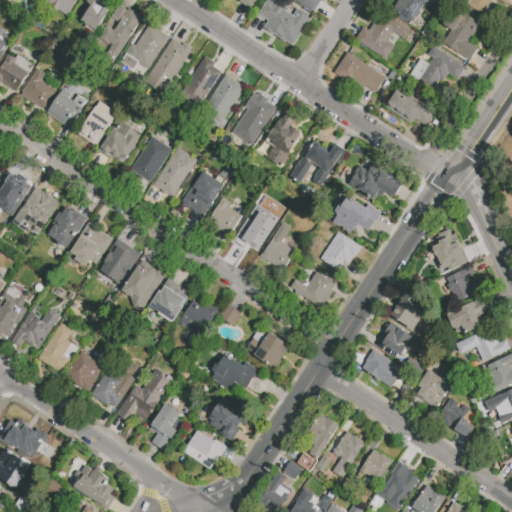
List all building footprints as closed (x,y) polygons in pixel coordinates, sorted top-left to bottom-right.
[(77,0),(67,16),(43,1),(43,0),(77,0)] [(109,0),(115,4),(94,32),(85,26),(87,24),(79,18),(87,7),(80,2),(81,0),(101,0),(97,5),(99,7),(104,0),(109,0)] [(240,1),(240,0),(258,0),(253,9),(240,1)] [(268,0),(307,25),(294,45),(277,35),(279,32),(270,26),(272,23),(259,14),(268,0)] [(321,0),(313,12),(295,0),(321,0)] [(428,0),(425,6),(424,5),(412,23),(393,10),(399,0),(401,1),(401,0),(428,0)] [(467,6),(471,0),(509,0),(506,5),(498,0),(492,0),(482,16),(467,6)] [(113,63),(104,56),(112,45),(100,37),(107,26),(114,31),(119,23),(111,18),(120,5),(128,11),(129,9),(143,18),(113,63)] [(481,25),(469,42),(477,48),(469,60),(443,43),(452,30),(442,23),(453,6),(481,25)] [(393,31),(386,42),(394,46),(385,60),(355,41),(364,27),(369,31),(382,12),(411,30),(406,39),(393,31)] [(128,56),(150,24),(170,38),(149,70),(128,56)] [(173,40),(182,46),(184,43),(192,49),(190,52),(192,53),(163,93),(144,80),(173,40)] [(410,75),(420,59),(430,65),(434,59),(427,55),(433,46),(466,67),(458,80),(448,73),(443,81),(439,79),(431,91),(418,82),(419,81),(410,75)] [(33,66),(16,92),(0,81),(0,67),(11,51),(33,66)] [(334,73),(348,52),(386,78),(376,93),(366,86),(364,89),(353,81),(351,84),(334,73)] [(205,56),(215,63),(213,66),(222,72),(201,102),(182,89),(205,56)] [(20,95),(38,68),(46,74),(42,81),(56,90),(43,110),(20,95)] [(226,75),(245,88),(220,125),(201,112),(226,75)] [(404,90),(429,106),(429,111),(434,114),(426,127),(414,120),(411,125),(385,107),(397,89),(402,93),(404,90)] [(78,103),(66,123),(48,112),(61,92),(78,103)] [(232,133),(257,96),(277,109),(252,146),(232,133)] [(99,101),(113,111),(110,116),(114,119),(97,144),(89,138),(87,140),(77,134),(99,101)] [(266,141),(268,137),(267,137),(273,127),(274,128),(282,114),(284,115),(282,118),(283,119),(286,114),(295,120),(291,125),(303,133),(281,167),(267,158),(274,146),(266,141)] [(99,150),(114,127),(116,128),(121,121),(134,129),(133,131),(141,136),(124,163),(112,155),(111,158),(99,150)] [(130,170),(152,137),(172,150),(150,183),(130,170)] [(314,143),(329,153),(334,146),(343,153),(332,170),(331,169),(328,173),(313,163),(299,183),(290,177),(296,169),(295,168),(299,161),(300,162),(305,155),(306,156),(310,151),(309,150),(314,143)] [(178,147),(197,160),(172,198),(153,186),(178,147)] [(394,197),(385,192),(382,197),(377,194),(373,201),(357,191),(358,189),(350,184),(357,173),(355,171),(358,166),(360,167),(365,158),(380,167),(379,169),(390,175),(388,179),(396,184),(397,182),(402,185),(394,197)] [(204,172),(215,179),(218,175),(225,180),(222,184),(224,185),(202,217),(189,208),(188,211),(179,205),(193,184),(195,185),(204,172)] [(13,222),(27,202),(36,188),(45,194),(46,192),(53,197),(52,199),(61,205),(51,219),(50,218),(38,235),(27,228),(25,231),(13,222)] [(262,196),(271,201),(260,217),(273,225),(268,232),(271,233),(257,254),(234,238),(262,196)] [(357,224),(351,233),(333,221),(337,214),(335,213),(342,202),(343,203),(347,196),(365,208),(368,204),(381,213),(369,232),(357,224)] [(242,216),(233,231),(210,216),(222,198),(231,203),(228,207),(242,216)] [(67,207),(76,213),(76,214),(85,220),(67,247),(50,236),(51,234),(50,233),(55,225),(57,226),(58,223),(54,221),(59,212),(62,214),(67,207)] [(96,264),(90,260),(86,267),(73,258),(77,252),(72,248),(89,222),(113,239),(96,264)] [(260,257),(273,238),(273,237),(283,222),(292,228),(282,243),(297,253),(283,272),(260,257)] [(431,246),(441,272),(466,263),(453,228),(435,234),(439,243),(431,246)] [(321,259),(339,232),(362,247),(350,265),(343,260),(337,269),(321,259)] [(97,271),(119,285),(139,253),(117,239),(97,271)] [(139,265),(145,269),(146,267),(155,273),(157,270),(165,275),(161,280),(162,281),(141,312),(133,307),(131,296),(122,290),(139,265)] [(307,287),(317,272),(335,284),(325,299),(327,300),(322,308),(290,287),(296,279),(307,287)] [(467,275),(471,285),(475,283),(480,293),(456,304),(453,297),(449,299),(443,288),(447,286),(447,285),(467,275)] [(0,278),(8,284),(0,295),(0,278)] [(160,291),(161,291),(165,286),(164,285),(168,279),(181,287),(179,290),(189,297),(183,306),(184,307),(174,321),(173,320),(171,322),(158,314),(160,312),(150,305),(160,291)] [(179,323),(203,336),(217,309),(193,296),(179,323)] [(425,311),(412,331),(397,321),(398,320),(390,315),(403,296),(425,311)] [(447,314),(482,297),(489,312),(481,316),(485,324),(479,327),(480,329),(474,332),(473,330),(458,337),(447,314)] [(0,314),(8,302),(24,313),(10,334),(0,327),(0,314)] [(220,318),(233,324),(239,313),(225,307),(220,318)] [(12,341),(31,312),(39,317),(38,318),(42,321),(50,309),(61,316),(53,328),(54,329),(40,350),(25,341),(20,347),(12,341)] [(38,359),(61,323),(73,330),(67,340),(73,344),(64,356),(70,360),(61,374),(38,359)] [(383,343),(387,337),(384,335),(391,323),(413,336),(400,357),(387,349),(389,346),(383,343)] [(289,345),(259,327),(245,350),(275,368),(289,345)] [(474,343),(476,342),(474,337),(491,328),(498,343),(502,342),(507,351),(484,362),(474,343)] [(360,370),(392,386),(402,367),(370,350),(360,370)] [(103,366),(82,351),(64,377),(86,392),(103,366)] [(487,365),(511,353),(511,363),(509,365),(511,372),(511,384),(494,393),(489,381),(493,379),(487,365)] [(226,354),(250,370),(240,386),(225,376),(223,379),(214,373),(215,371),(212,370),(217,363),(219,365),(226,354)] [(117,408),(110,403),(108,406),(91,395),(106,372),(120,381),(132,363),(143,369),(117,408)] [(418,386),(429,370),(452,385),(436,410),(416,398),(422,388),(418,386)] [(136,386),(142,389),(155,371),(172,383),(146,421),(136,414),(131,422),(118,413),(136,386)] [(495,409),(500,423),(511,418),(511,389),(484,400),(488,412),(495,409)] [(231,440),(248,414),(221,397),(205,422),(231,440)] [(450,399),(459,404),(457,407),(461,409),(464,405),(470,409),(465,418),(469,421),(468,423),(475,427),(467,439),(454,430),(458,423),(454,421),(452,424),(440,416),(450,399)] [(149,428),(166,403),(180,413),(171,427),(178,431),(164,451),(152,443),(158,434),(149,428)] [(316,459),(309,454),(320,437),(309,430),(320,414),(327,419),(328,418),(337,424),(337,425),(338,425),(316,459)] [(7,434),(17,418),(29,426),(30,425),(52,439),(51,440),(54,443),(53,444),(57,447),(49,460),(7,434)] [(341,458),(339,457),(338,458),(331,453),(333,450),(330,448),(343,429),(353,436),(354,435),(366,443),(343,478),(332,472),(341,458)] [(197,430),(214,441),(215,439),(227,447),(221,458),(219,456),(210,470),(183,452),(197,430)] [(0,478),(0,456),(5,449),(14,455),(14,454),(33,466),(23,480),(22,480),(16,489),(0,478)] [(373,450),(381,455),(382,453),(393,461),(379,481),(368,473),(366,476),(359,471),(373,450)] [(309,471),(316,460),(303,452),(296,463),(309,471)] [(316,467),(324,455),(331,461),(323,472),(316,467)] [(283,472),(290,462),(302,470),(295,480),(283,472)] [(401,468),(420,480),(406,502),(386,489),(401,468)] [(116,498),(108,511),(95,503),(96,501),(88,496),(87,497),(68,485),(76,473),(83,477),(84,474),(89,477),(93,471),(104,478),(102,482),(113,489),(110,494),(116,498)] [(279,472),(287,477),(283,484),(293,491),(282,508),(263,497),(279,472)] [(446,497),(436,511),(419,511),(413,508),(427,486),(434,490),(435,489),(446,497)] [(305,489),(313,494),(308,501),(314,505),(312,508),(317,511),(290,511),(297,503),(296,502),(305,489)] [(369,502),(376,491),(385,496),(377,508),(369,502)] [(325,495),(333,500),(325,511),(320,508),(320,509),(317,507),(325,495)] [(447,511),(454,502),(461,507),(462,505),(467,508),(466,510),(468,511),(447,511)]
